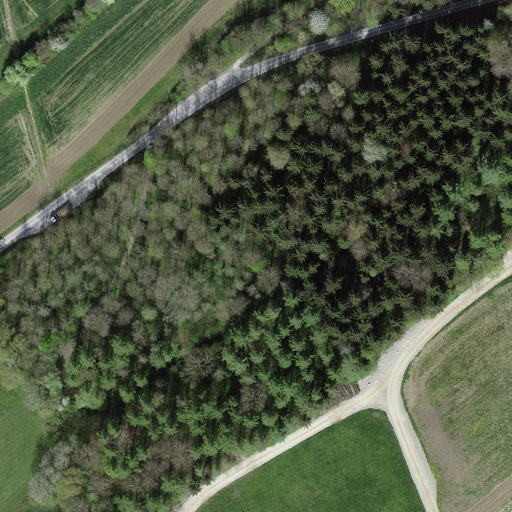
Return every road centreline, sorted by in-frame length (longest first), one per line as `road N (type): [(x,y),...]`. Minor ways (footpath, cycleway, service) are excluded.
road 1 (track): [(153,134),(136,229),(67,360),(68,398),(86,407),(124,397),(511,137)]
road 2 (unclassified): [(482,0),(262,67),(193,103),(0,246)]
road 3 (track): [(389,398),(372,391),(351,398),(225,474),(185,511)]
road 4 (track): [(389,398),(405,347),(511,262)]
road 5 (track): [(343,0),(264,43),(221,89)]
road 6 (track): [(434,511),(389,398)]
